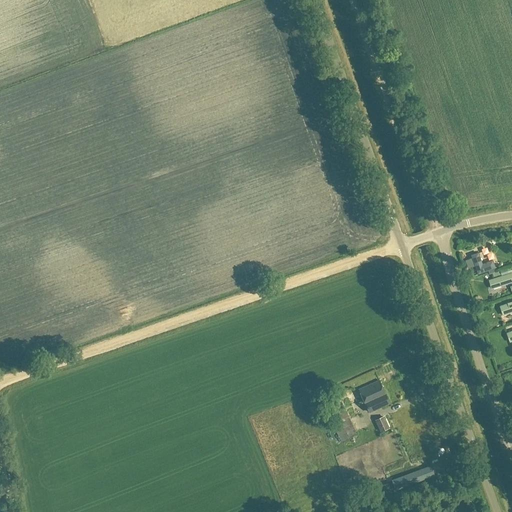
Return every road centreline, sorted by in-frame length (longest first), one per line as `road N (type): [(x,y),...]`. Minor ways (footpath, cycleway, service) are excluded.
road 1 (track): [(388,248),(0,381)]
road 2 (unclassified): [(496,511),(400,244)]
road 3 (unclassified): [(400,244),(313,0)]
road 4 (track): [(440,232),(349,0)]
road 5 (unclassified): [(511,453),(440,232)]
